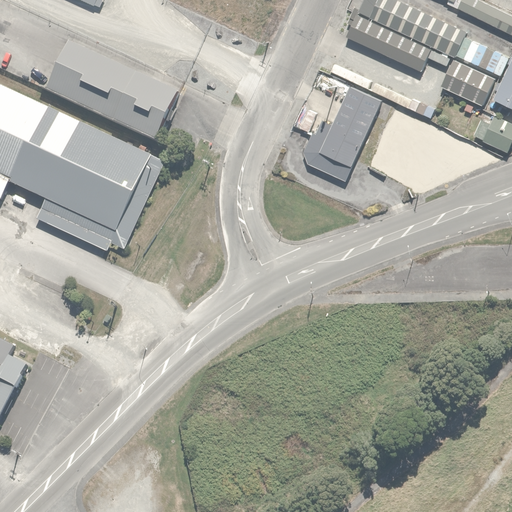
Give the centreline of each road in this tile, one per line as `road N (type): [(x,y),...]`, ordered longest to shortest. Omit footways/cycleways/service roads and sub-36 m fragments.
road 1 (tertiary): [(19,511),(193,340),(271,288)]
road 2 (unclassified): [(271,288),(245,233),(238,194),(252,144),(319,0)]
road 3 (tertiary): [(271,288),(511,190)]
